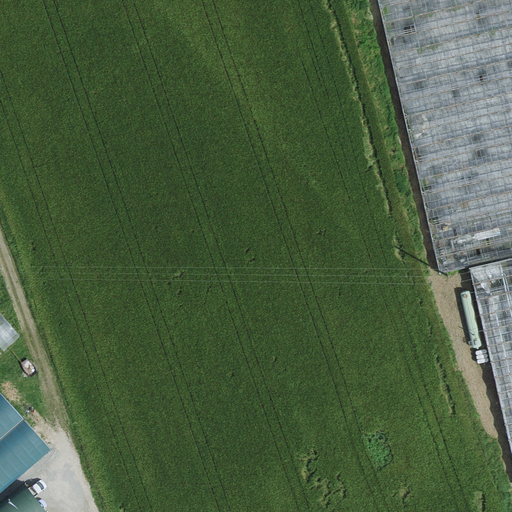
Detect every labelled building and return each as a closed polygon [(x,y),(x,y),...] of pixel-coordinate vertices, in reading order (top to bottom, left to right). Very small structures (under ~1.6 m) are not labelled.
[(469,267),(511,256),(511,0),(378,0),(440,273),(469,267)] [(511,457),(511,256),(469,267),(511,457)] [(0,313),(0,355),(21,337),(0,313)] [(0,387),(0,492),(54,443),(2,386),(0,387)] [(0,511),(54,511),(37,483),(0,505),(0,511)]
